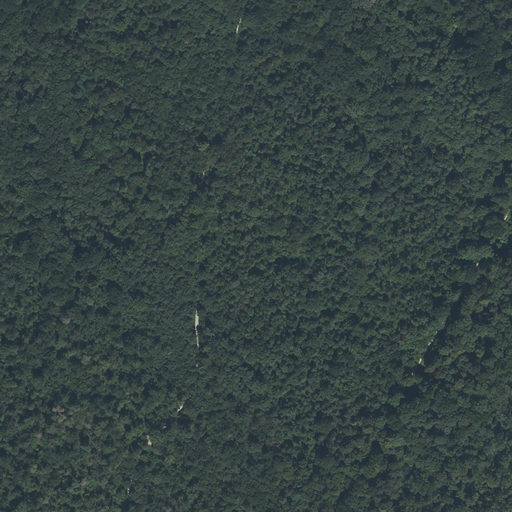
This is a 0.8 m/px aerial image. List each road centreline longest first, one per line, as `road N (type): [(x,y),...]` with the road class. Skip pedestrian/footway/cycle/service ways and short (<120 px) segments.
road 1 (track): [(246,0),(206,173),(202,357),(179,410),(151,429),(124,511)]
road 2 (unknown): [(283,511),(0,352)]
